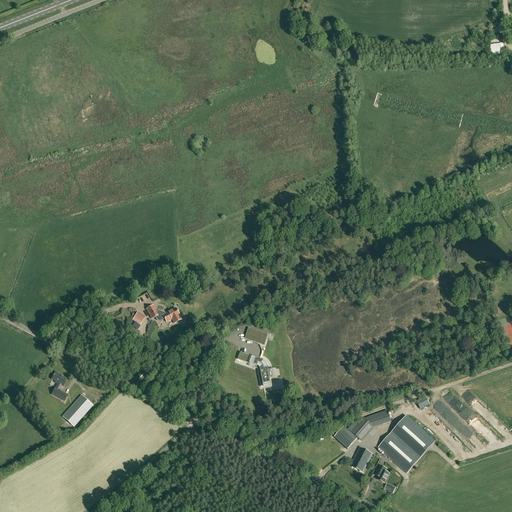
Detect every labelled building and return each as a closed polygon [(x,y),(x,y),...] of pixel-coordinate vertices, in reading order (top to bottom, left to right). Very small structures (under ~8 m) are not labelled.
[(153,306),(146,310),(152,319),(155,317),(157,320),(162,321),(164,319),(166,323),(172,319),(174,324),(181,320),(178,316),(179,315),(175,309),(169,312),(166,314),(165,314),(164,313),(159,311),(157,312),(153,306)] [(137,313),(134,318),(141,323),(145,317),(139,313),(138,312),(137,313)] [(258,342),(265,344),(268,336),(249,329),(245,338),(246,339),(247,339),(248,339),(249,340),(250,340),(251,340),(252,341),(253,341),(254,342),(255,342),(256,343),(257,343),(258,342)] [(261,360),(260,359),(241,353),(240,355),(239,354),(237,360),(250,364),(255,366),(254,368),(255,369),(257,367),(258,367),(259,367),(260,368),(260,369),(260,370),(260,371),(262,377),(259,378),(261,387),(263,386),(264,388),(271,386),(268,368),(268,367),(267,366),(267,365),(266,364),(266,363),(265,363),(264,362),(264,361),(263,361),(262,360),(261,360)] [(55,388),(51,395),(63,402),(67,395),(59,391),(61,386),(62,386),(66,380),(61,377),(59,376),(59,375),(55,373),(52,380),(55,382),(57,383),(57,384),(55,388)] [(81,395),(62,417),(74,427),(93,406),(81,395)] [(412,403),(415,412),(430,405),(426,397),(412,403)] [(436,443),(407,416),(378,448),(407,474),(436,443)] [(362,441),(365,437),(374,427),(365,418),(352,433),(359,440),(360,439),(362,441)] [(357,439),(344,427),(334,437),(348,449),(357,439)] [(360,449),(351,467),(363,472),(372,454),(360,449)] [(378,477),(377,480),(384,483),(389,474),(385,472),(386,469),(380,466),(375,475),(378,477)]
